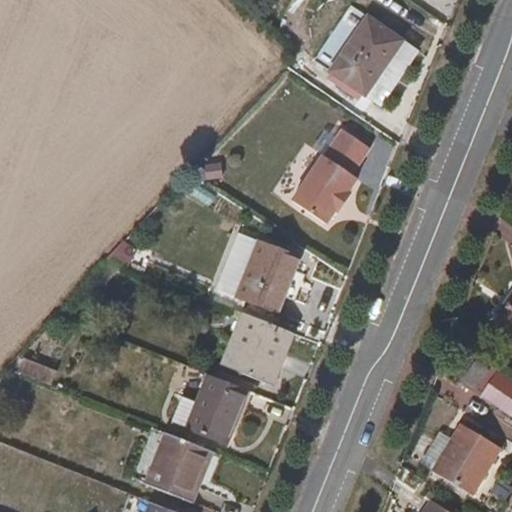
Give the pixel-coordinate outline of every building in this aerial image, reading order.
[(410,48),(377,24),(337,77),(366,99),(384,75),(388,78),(410,48)] [(383,111),(423,57),(410,48),(388,78),(384,75),(366,99),(383,111)] [(354,181),(373,154),(346,136),(295,207),(328,230),(360,186),(354,181)] [(298,261),(260,245),(236,299),(275,315),(298,261)] [(511,271),(488,309),(511,325),(511,271)] [(285,354),(292,338),(243,317),(223,369),(262,385),(276,350),(285,354)] [(285,354),(276,350),(262,385),(270,389),(285,354)] [(19,375),(54,382),(57,367),(22,360),(19,375)] [(493,377),(480,368),(467,385),(481,395),(493,377)] [(511,384),(502,378),(487,402),(511,420),(511,384)] [(244,397),(207,380),(185,431),(222,447),(228,434),(244,397)] [(253,400),(244,397),(228,434),(236,437),(253,400)] [(431,408),(419,404),(413,418),(425,422),(431,408)] [(504,453),(466,429),(456,445),(445,438),(426,467),(474,499),(504,453)] [(161,438),(147,432),(125,482),(142,489),(161,438)] [(189,508),(211,459),(161,438),(142,489),(189,508)]
